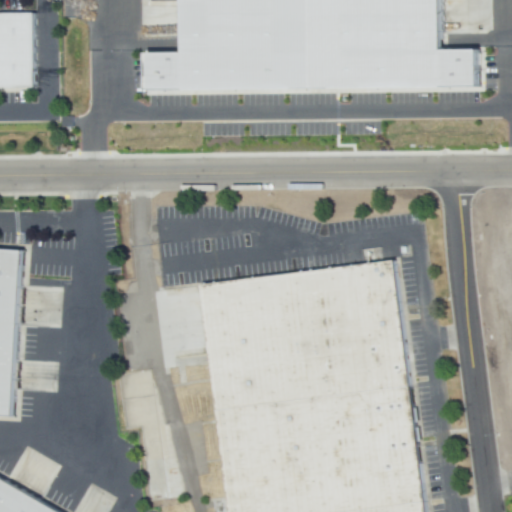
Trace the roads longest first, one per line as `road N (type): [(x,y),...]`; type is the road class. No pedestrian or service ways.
road 1 (tertiary): [(0,175),(511,171)]
road 2 (tertiary): [(455,172),(492,511)]
